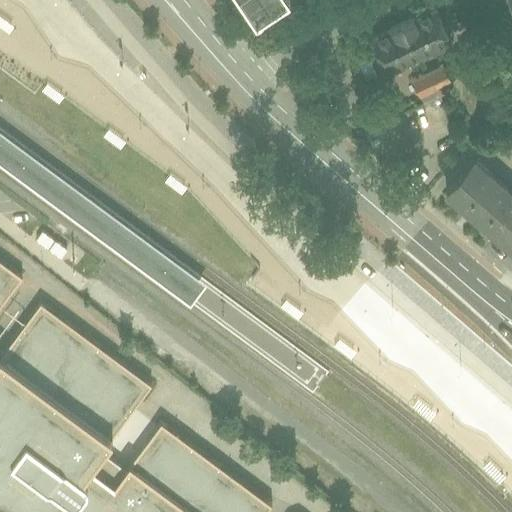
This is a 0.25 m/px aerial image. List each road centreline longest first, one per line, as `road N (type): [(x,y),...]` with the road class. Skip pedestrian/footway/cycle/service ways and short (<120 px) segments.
road 1 (tertiary): [(511,324),(229,66)]
road 2 (residential): [(229,66),(366,0)]
